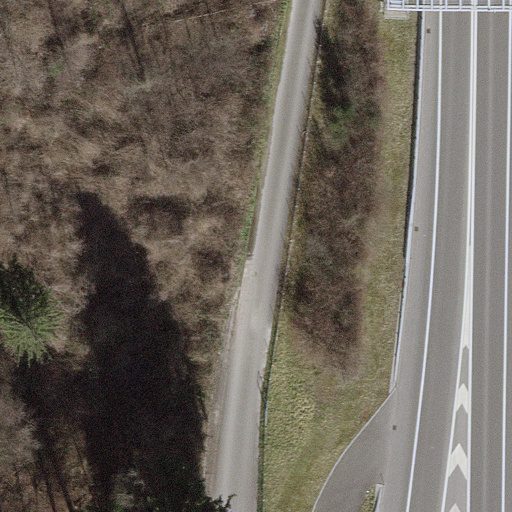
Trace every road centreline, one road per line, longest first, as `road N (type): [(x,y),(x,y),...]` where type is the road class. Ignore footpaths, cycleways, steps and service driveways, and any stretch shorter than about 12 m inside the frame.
road 1 (track): [(237,511),(244,406),(310,0)]
road 2 (motorway): [(483,0),(457,137),(427,511)]
